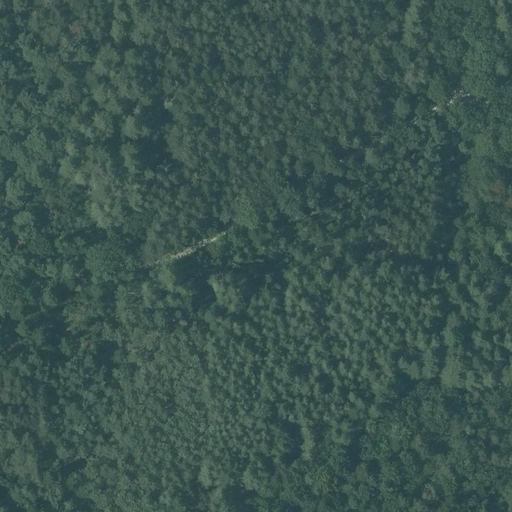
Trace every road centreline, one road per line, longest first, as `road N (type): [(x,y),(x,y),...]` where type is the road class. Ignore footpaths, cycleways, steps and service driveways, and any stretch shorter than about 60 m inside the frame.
road 1 (unknown): [(122,0),(129,22),(121,55),(109,62),(65,46),(38,54),(30,66),(37,133),(0,236)]
road 2 (unknown): [(0,359),(19,371),(48,444),(25,469),(0,479)]
